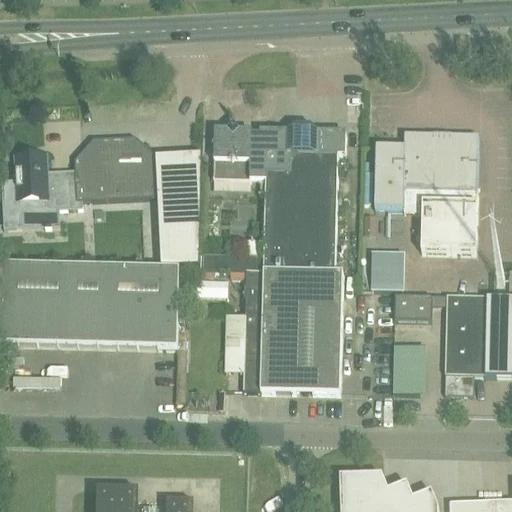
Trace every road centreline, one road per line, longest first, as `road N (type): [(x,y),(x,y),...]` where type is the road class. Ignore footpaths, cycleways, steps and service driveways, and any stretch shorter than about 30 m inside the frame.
road 1 (secondary): [(0,40),(511,16)]
road 2 (unclassified): [(303,435),(0,428)]
road 3 (unclassified): [(303,435),(511,441)]
